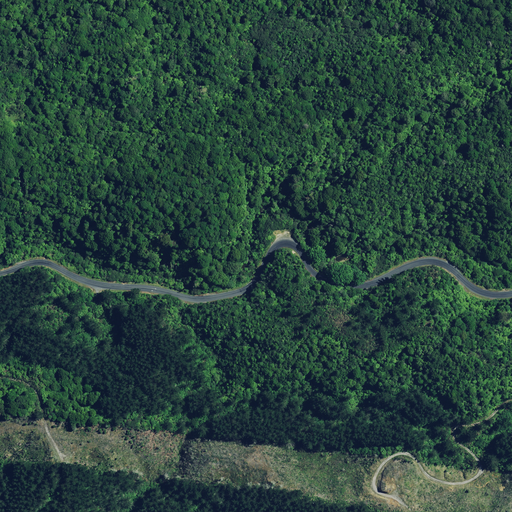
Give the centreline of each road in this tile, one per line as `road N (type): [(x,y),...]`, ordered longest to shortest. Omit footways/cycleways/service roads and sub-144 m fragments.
road 1 (tertiary): [(0,272),(52,261),(98,283),(204,297),(250,285),(282,237),(304,243),(323,274),(358,281),(426,256),(492,290),(511,289)]
road 2 (track): [(511,398),(454,426),(480,457),(482,466),(468,477),(438,475),(404,451),(377,467),(376,490),(412,511)]
road 3 (track): [(98,283),(124,340),(110,345),(46,301),(0,353)]
road 4 (track): [(0,378),(40,394),(61,471),(57,511)]
